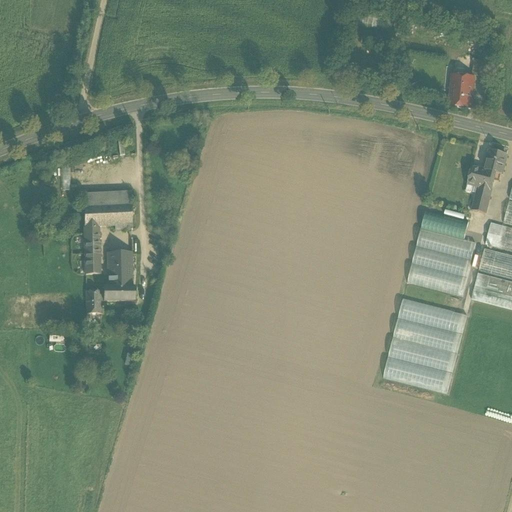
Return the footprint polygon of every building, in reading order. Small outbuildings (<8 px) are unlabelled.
[(360,27),(391,28),(391,20),(360,19),(360,27)] [(482,78),(485,63),(474,60),(471,76),(482,78)] [(462,75),(463,62),(455,62),(454,75),(462,75)] [(465,86),(452,85),(451,93),(472,94),(472,87),(465,86)] [(472,94),(451,93),(449,107),(470,110),(472,94)] [(507,156),(490,151),(485,171),(495,174),(502,175),(507,156)] [(58,168),(59,191),(70,191),(69,167),(58,168)] [(482,170),(471,167),(467,184),(478,187),(482,170)] [(485,171),(482,170),(478,187),(491,191),(495,174),(485,171)] [(491,191),(478,187),(476,195),(489,199),(491,191)] [(132,193),(83,195),(83,208),(132,206),(132,193)] [(489,199),(476,195),(472,211),(485,214),(489,199)] [(511,202),(509,202),(503,224),(511,226),(511,202)] [(131,226),(132,206),(83,208),(84,228),(97,228),(115,227),(131,226)] [(468,223),(425,212),(407,284),(462,298),(475,244),(464,241),(468,223)] [(502,227),(489,224),(484,246),(497,249),(502,227)] [(131,233),(131,226),(115,227),(115,234),(131,233)] [(511,229),(502,227),(497,249),(511,252),(511,229)] [(97,228),(84,228),(85,276),(99,275),(97,228)] [(511,256),(483,249),(477,271),(511,280),(511,256)] [(132,253),(106,254),(107,289),(133,289),(132,253)] [(511,282),(478,274),(471,301),(511,311),(511,282)] [(107,289),(103,289),(103,303),(135,303),(134,289),(133,289),(107,289)] [(100,314),(99,292),(85,293),(86,315),(100,314)] [(454,313),(403,300),(383,379),(447,395),(467,317),(453,314),(454,313)]
